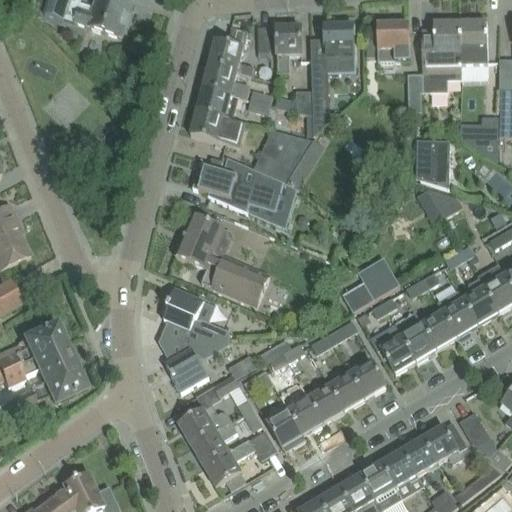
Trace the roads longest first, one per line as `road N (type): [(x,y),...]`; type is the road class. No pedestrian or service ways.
road 1 (residential): [(511,354),(257,511)]
road 2 (residential): [(127,286),(201,0)]
road 3 (residential): [(127,286),(79,267),(0,69)]
road 4 (residential): [(0,487),(131,398)]
road 5 (residential): [(170,511),(131,398)]
